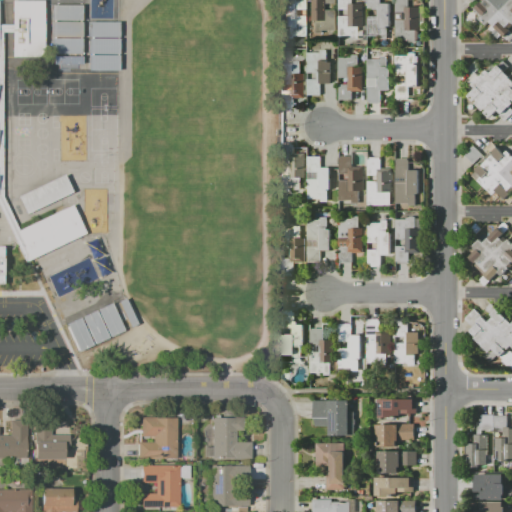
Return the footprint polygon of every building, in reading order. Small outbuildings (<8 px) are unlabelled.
[(13,0),(45,0),(45,57),(13,57),(13,34),(13,25),(13,0)] [(293,0),(306,0),(306,10),(298,10),(298,16),(307,16),(306,37),(287,36),(287,27),(284,27),(285,4),(293,4),(293,0)] [(312,0),(334,0),(334,4),(327,4),(327,10),(334,10),(334,36),(309,36),(309,3),(312,3),(312,0)] [(339,0),(352,0),(352,3),(363,3),(362,27),(359,27),(359,40),(338,39),(338,16),(348,16),(348,10),(339,10),(339,0)] [(367,0),(380,0),(380,3),(391,4),(390,28),(388,28),(387,41),(366,40),(367,17),(376,17),(377,11),(367,11),(367,0)] [(395,0),(408,0),(408,7),(420,7),(420,31),(416,31),(416,42),(395,42),(395,0)] [(477,18),(481,14),(474,7),(481,0),(511,0),(511,25),(508,29),(510,31),(503,38),(493,28),(490,31),(477,18)] [(52,5),(83,5),(83,20),(52,20),(52,5)] [(90,21),(121,22),(121,37),(90,37),(90,21)] [(52,22),(83,22),(83,38),(51,37),(52,22)] [(0,207),(25,262),(31,258),(18,229),(2,194),(2,34),(13,34),(13,25),(0,24),(0,207)] [(52,39),(83,39),(83,55),(51,54),(52,39)] [(90,39),(121,39),(121,55),(89,54),(90,39)] [(307,52),(329,52),(329,61),(332,61),(332,84),(322,84),(322,96),(308,97),(308,80),(318,80),(318,72),(307,72),(307,52)] [(395,56),(417,55),(417,64),(420,64),(420,85),(410,85),(410,100),(396,100),(395,83),(406,83),(406,76),(395,76),(395,56)] [(52,56),(83,56),(83,71),(51,71),(52,56)] [(89,56),(121,57),(121,72),(89,71),(89,56)] [(337,57),(359,56),(359,65),(362,65),(362,88),(352,88),(353,101),(338,101),(338,84),(349,84),(348,77),(338,77),(337,57)] [(366,60),(388,60),(388,69),(391,68),(392,89),(381,89),(382,104),(367,104),(367,88),(378,87),(377,80),(367,80),(366,60)] [(467,80),(475,72),(479,77),(487,70),(489,73),(502,61),(508,67),(504,72),(511,80),(511,102),(508,106),(511,110),(511,112),(505,119),(496,110),(487,119),(466,97),(475,88),(467,80)] [(279,64),(301,63),(301,72),(304,72),(305,99),(295,99),(295,108),(280,108),(280,91),(291,91),(290,84),(280,84),(279,64)] [(55,108),(56,78),(41,77),(40,108),(55,108)] [(8,109),(40,108),(39,78),(7,79),(8,109)] [(117,83),(87,82),(87,98),(117,98),(117,83)] [(87,114),(118,115),(118,99),(88,99),(87,114)] [(471,176),(481,165),(482,165),(488,159),(486,157),(490,153),(486,148),(492,142),(503,154),(508,150),(511,154),(511,191),(503,200),(495,193),(491,196),(471,176)] [(281,143),(293,143),(293,154),(304,154),(304,178),(300,178),(300,194),(280,194),(281,143)] [(473,163),(464,154),(473,146),(482,155),(473,163)] [(307,156),(321,156),(321,167),(339,168),(339,189),(328,189),(328,202),(309,202),(309,179),(317,179),(317,173),(307,173),(307,156)] [(339,156),(352,157),(352,170),(363,170),(363,203),(339,203),(339,189),(339,168),(339,156)] [(368,158),(381,158),(381,168),(391,168),(389,205),(367,204),(368,182),(378,183),(378,176),(367,175),(368,158)] [(396,159),(409,159),(409,169),(420,170),(419,195),(415,195),(415,206),(395,206),(396,159)] [(18,196),(64,174),(72,192),(26,214),(18,196)] [(18,229),(73,204),(86,234),(31,258),(18,229)] [(338,218),(351,218),(351,215),(359,215),(359,226),(363,226),(362,252),(352,252),(352,262),(339,262),(339,246),(351,246),(351,239),(338,239),(338,218)] [(308,220),(321,220),(321,216),(328,216),(328,228),(332,228),(332,253),(322,253),(322,263),(308,263),(308,220)] [(396,261),(397,220),(409,220),(409,217),(416,217),(416,229),(421,229),(420,251),(411,251),(411,262),(396,261)] [(368,222),(381,222),(381,219),(389,219),(388,230),(392,230),(392,256),(382,256),(382,266),(369,266),(369,250),(381,250),(381,243),(368,243),(368,222)] [(280,228),(293,228),(293,225),(301,225),(300,236),(304,236),(304,262),(294,262),(294,272),(281,272),(281,256),(293,256),(293,249),(280,249),(280,228)] [(499,227),(504,233),(499,237),(504,242),(507,239),(511,244),(511,265),(501,276),(497,273),(489,282),(483,276),(487,273),(476,262),(475,263),(469,257),(476,250),(472,246),(479,239),(483,243),(499,227)] [(118,301),(125,298),(138,324),(131,328),(118,301)] [(463,319),(474,308),(488,322),(492,317),(484,309),(491,303),(511,323),(511,322),(511,346),(509,348),(506,345),(503,347),(507,351),(501,357),(492,348),(488,353),(472,338),(475,336),(469,331),(472,328),(463,319)] [(98,310),(111,338),(125,331),(112,304),(98,310)] [(82,318),(95,346),(109,339),(97,311),(82,318)] [(280,311),(293,311),(293,323),(305,323),(306,346),(300,346),(300,359),(281,359),(281,335),(291,335),(291,329),(280,330),(280,311)] [(66,325),(79,354),(93,347),(80,318),(66,325)] [(366,319),(379,318),(379,331),(391,330),(392,354),(385,354),(386,367),(367,367),(366,343),(377,343),(377,337),(366,337),(366,319)] [(394,319),(407,319),(407,331),(419,331),(419,354),(413,354),(414,367),(395,367),(394,343),(405,343),(405,337),(394,338),(394,319)] [(337,323),(350,323),(350,335),(362,335),(363,358),(356,358),(357,371),(338,372),(337,348),(348,347),(348,342),(337,342),(337,323)] [(309,328),(322,327),(322,339),(334,339),(335,362),(328,362),(329,375),(310,376),(309,352),(320,351),(320,346),(309,346),(309,328)] [(511,370),(502,361),(511,352),(511,370)] [(378,400),(417,400),(416,415),(400,414),(400,421),(378,420),(378,400)] [(331,436),(331,428),(314,427),(314,401),(350,401),(350,436),(331,436)] [(493,430),(479,430),(479,419),(481,419),(481,415),(493,415),(493,416),(493,430)] [(493,430),(493,416),(507,416),(507,427),(502,427),(502,432),(493,432),(493,430)] [(138,442),(153,442),(153,437),(140,437),(140,418),(176,418),(176,460),(138,460),(138,442)] [(212,418),(240,418),(240,431),(236,431),(236,442),(250,442),(250,460),(212,460),(212,418)] [(0,436),(10,436),(10,420),(25,420),(26,459),(0,459),(0,436)] [(35,423),(50,423),(50,434),(68,434),(68,453),(60,453),(60,467),(35,467),(35,423)] [(377,425),(415,425),(415,441),(398,441),(398,448),(377,448),(377,425)] [(511,427),(511,459),(508,459),(508,462),(499,462),(499,459),(494,459),(494,438),(503,438),(503,427),(511,427)] [(488,435),(488,465),(478,465),(478,467),(470,467),(470,465),(464,465),(464,443),(470,443),(470,435),(488,435)] [(316,443),(347,443),(347,491),(325,491),(325,478),(330,478),(330,468),(316,468),(316,443)] [(379,452),(418,452),(418,468),(400,468),(400,475),(379,475),(379,452)] [(141,494),(155,494),(155,483),(141,483),(141,466),(180,466),(180,507),(141,507),(141,494)] [(210,466),(250,467),(250,484),(237,484),(237,495),(244,495),(244,507),(210,507),(210,466)] [(475,474),(502,474),(502,483),(505,483),(505,495),(502,495),(502,500),(474,500),(474,488),(475,488),(475,474)] [(375,478),(414,478),(414,494),(397,494),(397,499),(375,499),(375,478)] [(77,511),(77,498),(72,498),(72,488),(42,488),(42,511),(77,511)] [(0,511),(0,489),(31,489),(31,511),(0,511)] [(350,511),(311,511),(311,500),(333,500),(333,506),(350,506),(350,511)] [(378,511),(378,501),(417,501),(417,511),(378,511)] [(503,502),(503,508),(504,508),(504,511),(471,511),(481,511),(481,502),(503,502)]
